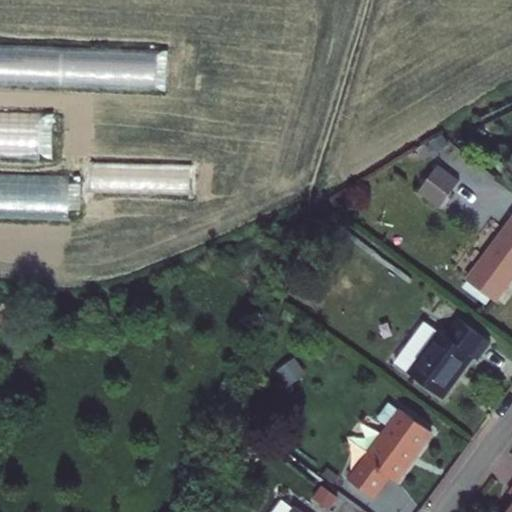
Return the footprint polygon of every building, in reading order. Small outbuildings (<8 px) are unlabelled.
[(452,175),(430,160),(411,186),(432,202),(452,175)] [(511,259),(511,209),(509,207),(463,269),(490,288),(511,259)] [(438,326),(416,310),(385,352),(435,389),(465,347),(470,350),(483,333),(451,310),(438,326)] [(392,402),(380,392),(367,408),(381,418),(343,470),(365,486),(380,467),(386,472),(423,421),(394,400),(392,402)] [(511,511),(511,469),(501,484),(510,491),(493,511),(511,511)] [(306,511),(278,491),(260,511),(306,511)]
